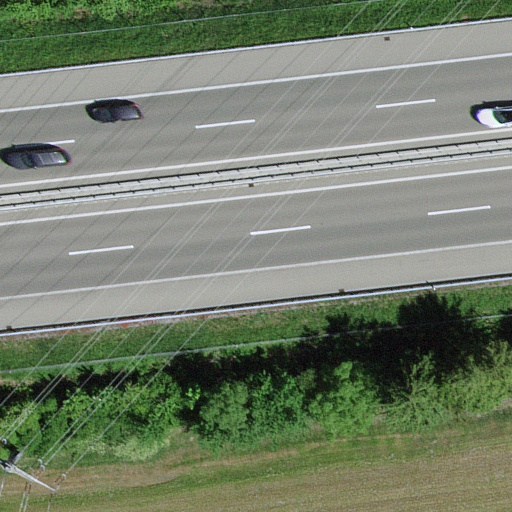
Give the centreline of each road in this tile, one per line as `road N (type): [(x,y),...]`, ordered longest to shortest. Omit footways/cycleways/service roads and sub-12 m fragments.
road 1 (motorway): [(511,93),(0,151)]
road 2 (motorway): [(0,267),(511,209)]
